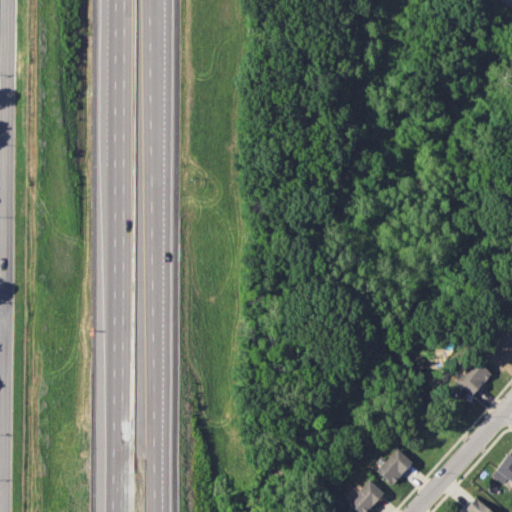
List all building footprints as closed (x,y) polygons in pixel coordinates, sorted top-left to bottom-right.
[(487,343),(502,327),(511,335),(511,345),(496,363),(483,350),(481,349),(487,343)] [(453,380),(473,359),(478,363),(489,373),(468,394),(453,380)] [(394,447),(409,461),(400,471),(400,473),(390,484),(374,470),(394,447)] [(505,452),(511,457),(511,493),(488,475),(505,452)] [(356,511),(345,502),(366,479),(381,492),(362,511),(356,511)] [(467,511),(468,511),(467,511),(464,509),(463,509),(472,497),(475,499),(490,511),(467,511)]
